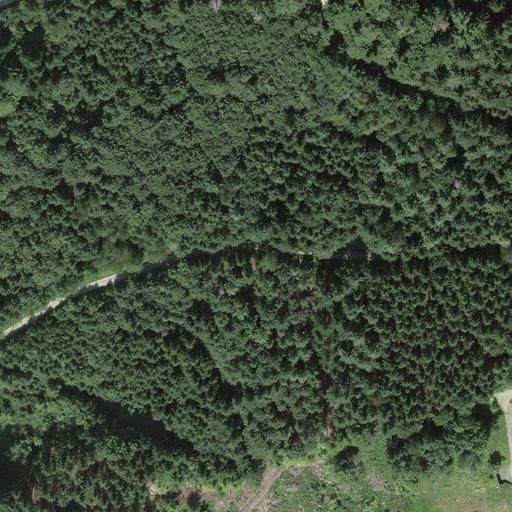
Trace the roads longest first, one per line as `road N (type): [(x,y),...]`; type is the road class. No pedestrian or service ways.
road 1 (track): [(511,232),(390,258),(236,246),(192,253),(69,295),(0,336)]
road 2 (track): [(511,391),(311,449),(281,472),(252,511)]
road 3 (track): [(511,120),(382,72),(348,47),(328,19),(326,0)]
